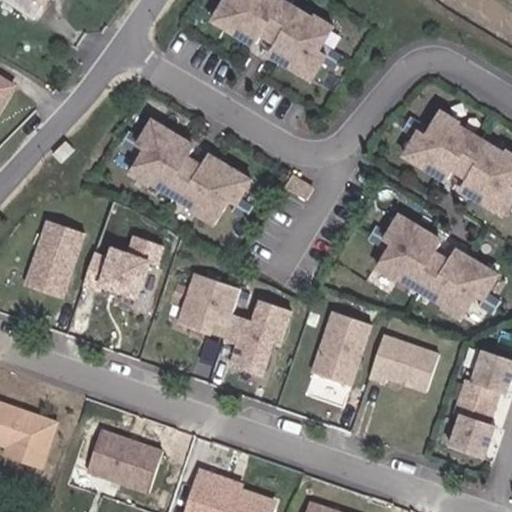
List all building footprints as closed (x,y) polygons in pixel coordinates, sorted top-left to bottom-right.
[(24,0),(40,9),(45,0),(24,0)] [(220,0),(208,20),(313,83),(332,49),(324,44),(336,23),(314,10),(312,14),(287,0),(220,0)] [(0,113),(17,84),(0,73),(0,113)] [(415,129),(398,157),(503,219),(511,204),(511,151),(505,147),(502,151),(458,125),(460,120),(438,107),(423,134),(415,129)] [(129,134),(113,162),(217,224),(237,191),(229,186),(241,165),(219,152),(216,156),(172,130),(174,125),(153,112),(137,139),(129,134)] [(443,238),(396,210),(380,238),(388,243),(372,271),(460,323),(476,296),(484,300),(501,272),(455,245),(448,257),(436,250),(443,238)] [(92,239),(57,228),(37,290),(71,301),(92,239)] [(109,291),(145,303),(154,275),(157,265),(167,268),(172,252),(163,249),(142,242),(137,258),(119,253),(116,263),(102,259),(93,286),(92,290),(108,295),(109,291)] [(296,313),(268,304),(261,324),(238,317),(246,293),(201,278),(186,325),(217,335),(220,325),(234,329),(231,340),(245,345),(237,368),(267,377),(277,344),(286,347),(296,313)] [(376,328),(339,316),(320,372),(357,384),(376,328)] [(440,351),(382,333),(368,377),(426,395),(440,351)] [(511,405),(511,356),(480,345),(447,442),(494,458),(511,405)] [(70,429),(0,406),(0,447),(20,454),(17,462),(55,475),(57,467),(70,429)] [(164,451),(100,429),(84,477),(147,499),(164,451)] [(269,511),(273,501),(199,475),(185,511),(269,511)] [(345,511),(309,500),(305,511),(345,511)]
